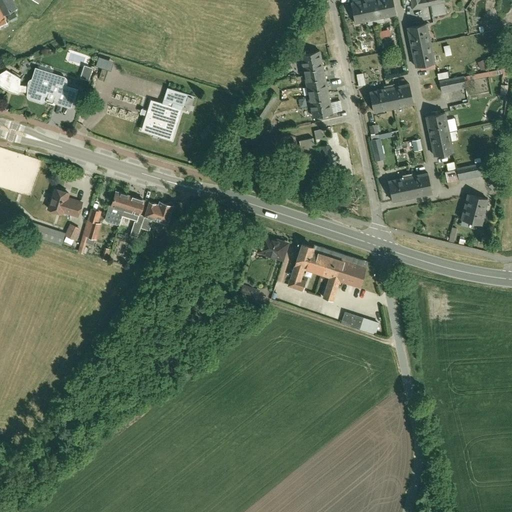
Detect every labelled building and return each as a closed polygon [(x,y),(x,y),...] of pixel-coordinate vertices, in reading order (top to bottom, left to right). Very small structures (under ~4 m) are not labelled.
[(0,0),(0,27),(8,23),(5,19),(6,19),(4,15),(17,9),(12,0),(0,0)] [(375,18),(371,0),(361,0),(351,2),(355,22),(375,18)] [(371,0),(375,18),(396,14),(392,0),(371,0)] [(448,1),(447,0),(410,0),(412,8),(448,1)] [(14,12),(7,16),(10,22),(18,18),(14,12)] [(411,47),(430,43),(426,23),(407,27),(411,47)] [(434,62),(430,43),(411,47),(415,66),(434,62)] [(302,65),(321,61),(319,50),(300,54),(302,65)] [(486,59),(480,61),(482,69),(488,67),(486,59)] [(321,61),(302,65),(304,75),(324,71),(321,61)] [(83,77),(92,80),(96,67),(87,64),(83,77)] [(108,69),(102,67),(98,79),(104,80),(108,69)] [(30,98),(30,99),(41,102),(42,102),(43,102),(44,102),(45,101),(46,100),(47,97),(55,100),(55,101),(55,102),(56,102),(57,102),(69,106),(69,107),(70,107),(71,107),(72,106),(77,90),(66,86),(67,81),(67,80),(66,79),(66,78),(65,78),(36,68),(33,79),(32,79),(31,80),(30,80),(30,81),(29,81),(29,85),(19,84),(19,78),(6,71),(0,74),(0,84),(1,86),(5,88),(8,90),(12,91),(14,92),(18,93),(19,91),(28,91),(28,95),(28,96),(28,97),(29,97),(30,98)] [(324,71),(304,75),(307,86),(326,82),(324,71)] [(366,72),(359,73),(361,85),(368,84),(366,72)] [(466,87),(464,76),(439,81),(441,92),(466,87)] [(326,82),(307,86),(309,96),(328,92),(326,82)] [(393,108),(413,103),(409,84),(394,87),(393,83),(388,84),(393,108)] [(393,108),(388,84),(383,85),(384,89),(369,92),(373,112),(393,108)] [(466,90),(473,95),(476,91),(469,86),(466,90)] [(183,105),(187,94),(168,88),(164,99),(169,101),(167,107),(152,102),(144,127),(171,135),(179,110),(171,108),(173,102),(183,105)] [(278,96),(269,90),(245,128),(253,133),(278,96)] [(328,92),(309,96),(311,106),(330,102),(328,92)] [(330,102),(311,106),(313,117),(332,113),(330,102)] [(449,132),(445,112),(426,116),(430,136),(449,132)] [(386,159),(383,138),(394,137),(393,132),(381,134),(379,124),(370,125),(376,160),(386,159)] [(449,132),(430,136),(434,156),(453,152),(449,132)] [(316,155),(313,138),(299,141),(302,158),(316,155)] [(422,139),(414,140),(415,151),(424,149),(422,139)] [(484,174),(482,163),(456,168),(458,179),(484,174)] [(432,193),(428,173),(413,176),(412,173),(407,174),(412,197),(432,193)] [(412,197),(407,174),(402,175),(402,178),(388,181),(392,201),(412,197)] [(497,183),(496,175),(488,175),(489,184),(497,183)] [(69,193),(56,189),(50,209),(63,214),(64,212),(79,216),(83,203),(68,198),(69,193)] [(117,191),(112,205),(110,205),(107,215),(108,218),(115,220),(114,223),(120,225),(129,195),(117,191)] [(481,224),(487,199),(468,194),(461,219),(481,224)] [(129,195),(120,225),(123,215),(138,220),(137,222),(134,221),(130,234),(137,237),(141,223),(142,224),(144,216),(140,215),(145,200),(129,195)] [(144,216),(142,224),(141,227),(149,230),(153,219),(167,223),(171,211),(175,209),(173,205),(171,202),(168,203),(164,202),(163,206),(149,201),(144,216)] [(101,224),(87,220),(77,252),(82,254),(83,252),(90,254),(91,250),(89,249),(90,244),(86,242),(88,236),(97,239),(101,224)] [(72,223),(66,241),(76,244),(82,226),(72,223)] [(59,231),(55,242),(61,244),(65,233),(59,231)] [(282,258),(287,243),(263,236),(258,250),(282,258)] [(300,248),(295,246),(292,256),(297,258),(288,285),(303,290),(305,281),(299,279),(303,267),(331,276),(324,297),(332,300),(338,279),(359,286),(366,266),(333,256),(334,255),(329,254),(312,249),(313,247),(302,243),(300,248)] [(255,300),(258,291),(243,286),(240,295),(255,300)] [(378,323),(345,312),(341,322),(375,333),(378,323)]
